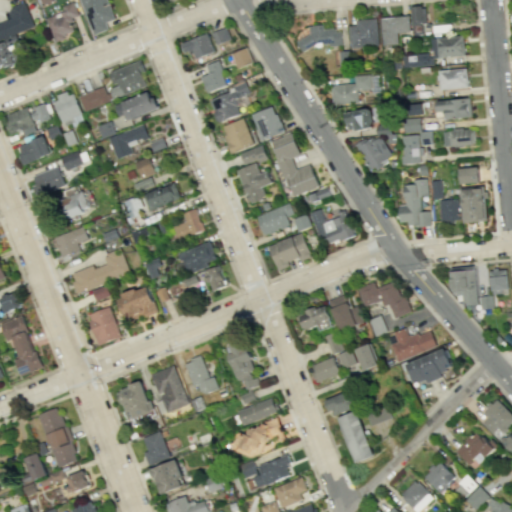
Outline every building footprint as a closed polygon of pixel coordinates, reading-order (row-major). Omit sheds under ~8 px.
[(80,0),(94,35),(109,29),(106,22),(115,19),(107,0),(80,0)] [(0,39),(35,27),(25,2),(9,8),(12,17),(0,21),(0,39)] [(74,33),(69,20),(79,16),(73,2),(62,6),(64,11),(46,18),(54,40),(74,33)] [(426,23),(425,6),(411,7),(412,24),(426,23)] [(399,44),(398,32),(410,32),(409,16),(382,17),(383,44),(399,44)] [(379,46),(378,19),(356,19),(356,26),(350,26),(350,47),(379,46)] [(342,29),(325,30),(324,25),(309,25),(309,37),(299,38),(300,47),(342,44),(342,29)] [(231,39),(226,27),(212,33),(217,45),(231,39)] [(214,52),(207,33),(180,43),(184,53),(192,51),(195,59),(214,52)] [(434,59),(466,54),(463,34),(431,38),(434,59)] [(0,68),(22,61),(14,39),(0,44),(0,68)] [(252,63),(248,48),(232,52),(237,68),(252,63)] [(432,65),(431,54),(405,55),(406,66),(432,65)] [(147,86),(142,74),(145,73),(141,61),(109,71),(114,86),(109,88),(112,97),(147,86)] [(206,65),(209,73),(201,76),(207,92),(227,85),(218,61),(206,65)] [(440,89),(469,87),(467,67),(438,70),(440,89)] [(360,103),(359,90),(372,89),(371,74),(355,75),(356,83),(331,85),(333,105),(360,103)] [(208,98),(217,122),(242,113),(236,98),(250,93),(246,83),(208,98)] [(79,95),(84,110),(109,102),(104,86),(79,95)] [(53,98),(63,125),(72,122),(73,126),(84,122),(73,91),(53,98)] [(127,113),(128,118),(158,110),(153,92),(114,103),(118,116),(127,113)] [(445,111),(446,118),(471,117),(471,99),(438,99),(438,112),(445,111)] [(10,135),(22,131),(24,135),(38,130),(36,123),(50,119),(45,103),(31,107),(31,106),(4,115),(10,135)] [(261,140),(284,132),(274,105),(251,114),(261,140)] [(222,126),(230,152),(253,144),(245,118),(222,126)] [(405,118),(405,132),(422,132),(421,118),(405,118)] [(98,126),(103,138),(115,133),(111,121),(98,126)] [(362,139),(364,168),(383,167),(383,157),(388,157),(387,140),(394,139),(393,123),(377,124),(378,138),(362,139)] [(132,154),(130,143),(148,138),(144,126),(109,135),(116,158),(132,154)] [(444,146),(476,144),(475,128),(444,130),(444,146)] [(271,141),(291,196),(319,186),(311,163),(296,169),(292,157),(300,154),(293,133),(271,141)] [(403,163),(421,163),(421,135),(402,135),(403,163)] [(17,145),(23,164),(51,154),(45,136),(17,145)] [(268,157),(262,144),(240,153),(245,166),(268,157)] [(61,156),(65,169),(83,164),(79,150),(61,156)] [(135,161),(140,177),(154,173),(150,157),(135,161)] [(268,170),(260,173),(257,163),(238,169),(249,203),(266,197),(263,186),(272,183),(268,170)] [(66,185),(57,165),(32,176),(36,184),(32,186),(37,197),(66,185)] [(459,167),(460,184),(479,183),(478,166),(459,167)] [(431,225),(430,210),(421,211),(420,197),(429,197),(428,178),(412,179),(413,184),(403,184),(404,204),(398,205),(399,222),(408,221),(408,227),(431,225)] [(440,181),(432,181),(432,198),(441,198),(441,189),(440,189),(440,181)] [(145,193),(150,209),(180,198),(175,182),(145,193)] [(464,221),(487,220),(486,188),(463,188),(464,221)] [(90,210),(82,191),(62,199),(69,217),(90,210)] [(124,201),(128,213),(143,208),(139,195),(124,201)] [(457,199),(439,199),(440,222),(458,221),(457,199)] [(287,217),(294,213),(289,202),(256,217),(264,235),(290,224),(287,217)] [(186,221),(173,226),(179,240),(204,230),(196,208),(183,213),(186,221)] [(354,235),(345,212),(325,220),(320,209),(311,212),(324,247),(354,235)] [(61,256),(80,250),(77,243),(88,239),(84,226),(54,236),(61,256)] [(268,246),(277,268),(311,255),(302,232),(268,246)] [(180,250),(185,273),(210,267),(209,261),(216,259),(212,243),(180,250)] [(130,272),(120,247),(103,254),(107,263),(95,268),(93,264),(70,274),(78,293),(130,272)] [(0,280),(8,277),(0,258),(0,280)] [(206,270),(211,291),(226,287),(221,266),(206,270)] [(451,294),(462,293),(463,305),(477,304),(475,267),(450,269),(451,294)] [(489,269),(490,293),(507,292),(506,268),(489,269)] [(374,281),(357,288),(364,306),(384,298),(393,319),(409,312),(395,279),(376,288),(374,281)] [(116,296),(123,321),(157,311),(150,286),(116,296)] [(22,306),(16,291),(0,297),(0,306),(3,314),(22,306)] [(340,331),(363,322),(357,305),(351,307),(346,294),(328,300),(340,331)] [(480,308),(492,308),(492,296),(479,296),(480,308)] [(321,324),(322,327),(332,324),(326,304),(297,314),(302,331),(321,324)] [(87,314),(98,345),(121,336),(110,306),(87,314)] [(0,323),(6,341),(13,338),(19,357),(15,359),(21,375),(41,368),(23,315),(0,323)] [(436,345),(430,329),(409,338),(405,328),(386,336),(397,362),(436,345)] [(325,336),(333,354),(343,350),(336,332),(325,336)] [(258,385),(253,371),(255,370),(252,360),(254,359),(245,338),(225,346),(238,380),(243,379),(247,389),(258,385)] [(378,366),(373,344),(357,347),(362,370),(378,366)] [(452,367),(445,348),(405,364),(413,384),(426,380),(427,383),(444,376),(442,371),(452,367)] [(356,364),(352,349),(338,353),(342,368),(356,364)] [(184,362),(194,387),(198,385),(202,394),(219,388),(214,376),(210,378),(201,356),(184,362)] [(340,374),(334,357),(310,365),(316,382),(340,374)] [(166,413),(189,403),(174,365),(150,374),(166,413)] [(128,420),(153,411),(142,381),(117,390),(128,420)] [(326,400),(333,417),(355,407),(348,390),(326,400)] [(243,425),(278,411),(272,397),(238,411),(243,425)] [(487,417),(481,422),(491,433),(497,427),(501,432),(511,422),(511,415),(496,398),(481,411),(487,417)] [(368,411),(371,424),(392,419),(389,406),(368,411)] [(57,467),(79,460),(60,407),(39,414),(57,467)] [(339,417),(356,463),(375,457),(358,410),(339,417)] [(233,433),(238,448),(246,446),(249,456),(264,451),(261,443),(271,440),(273,443),(285,439),(279,419),(233,433)] [(474,458),(479,463),(494,448),(477,430),(456,450),(468,463),(474,458)] [(149,465),(170,457),(160,431),(142,438),(147,450),(144,451),(149,465)] [(500,441),(510,451),(511,449),(511,436),(509,433),(500,441)] [(48,474),(38,452),(18,461),(28,483),(48,474)] [(261,474),(254,476),(257,487),(290,475),(286,466),(291,464),(288,454),(258,465),(261,474)] [(161,494),(186,484),(176,459),(151,469),(161,494)] [(257,473),(253,460),(241,465),(245,477),(257,473)] [(440,493),(456,478),(440,461),(424,475),(440,493)] [(91,485),(84,470),(66,477),(72,493),(91,485)] [(303,499),(300,492),(307,489),(302,476),(274,487),(282,508),(303,499)] [(418,511),(434,498),(417,479),(401,494),(418,511)] [(465,499),(475,509),(490,497),(480,485),(465,499)] [(204,498),(188,504),(185,495),(165,503),(168,511),(208,511),(209,511),(204,498)] [(488,511),(511,511),(511,506),(490,496),(486,505),(491,507),(488,511)] [(279,511),(275,500),(261,506),(263,511),(279,511)] [(71,509),(71,511),(96,511),(93,502),(71,509)]
